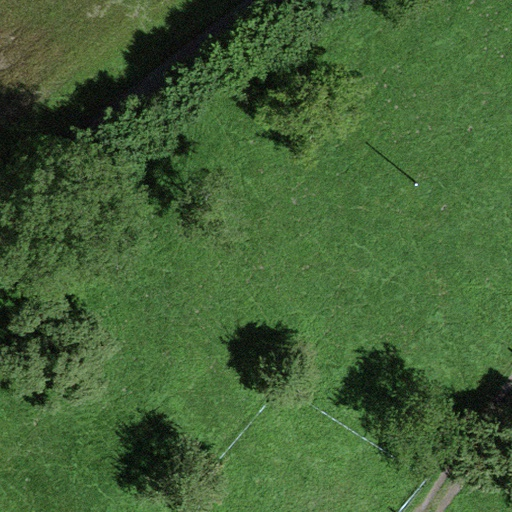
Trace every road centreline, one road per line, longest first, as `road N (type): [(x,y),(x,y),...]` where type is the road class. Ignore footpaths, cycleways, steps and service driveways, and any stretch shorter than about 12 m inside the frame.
road 1 (track): [(0,204),(271,0)]
road 2 (track): [(432,511),(511,397)]
